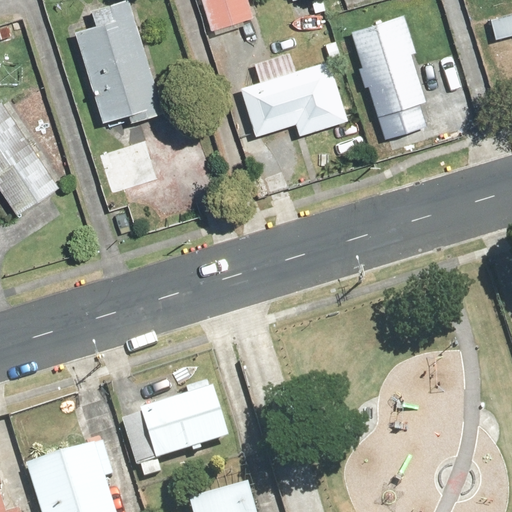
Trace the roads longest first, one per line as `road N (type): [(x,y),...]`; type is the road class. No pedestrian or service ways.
road 1 (tertiary): [(511,189),(0,345)]
road 2 (unknown): [(114,311),(15,0)]
